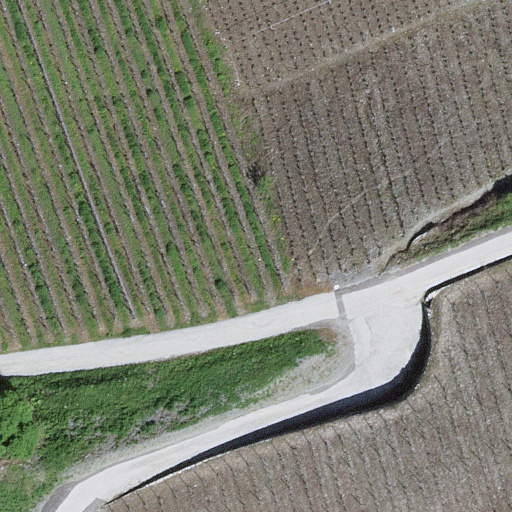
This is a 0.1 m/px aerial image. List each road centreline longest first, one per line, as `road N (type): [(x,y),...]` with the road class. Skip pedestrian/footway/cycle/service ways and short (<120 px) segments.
road 1 (track): [(511,248),(438,276),(388,308),(0,375)]
road 2 (track): [(388,308),(389,367),(315,418),(151,473),(96,511)]
